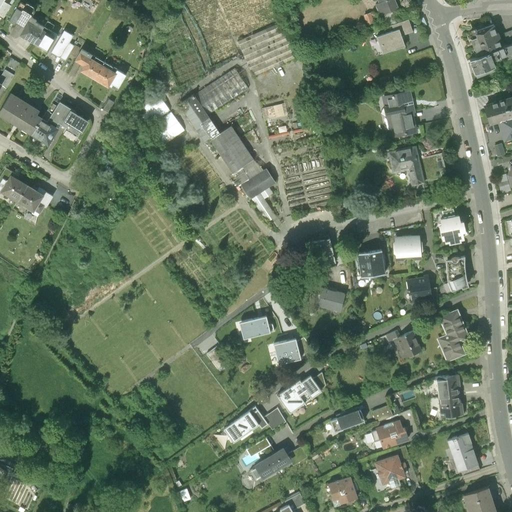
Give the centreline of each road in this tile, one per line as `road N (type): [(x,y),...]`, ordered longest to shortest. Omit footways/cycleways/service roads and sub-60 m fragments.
road 1 (tertiary): [(511,468),(499,409),(485,220),(435,16)]
road 2 (residential): [(0,143),(67,183),(102,119),(0,37)]
road 3 (unknown): [(303,233),(279,238),(267,230),(187,119)]
